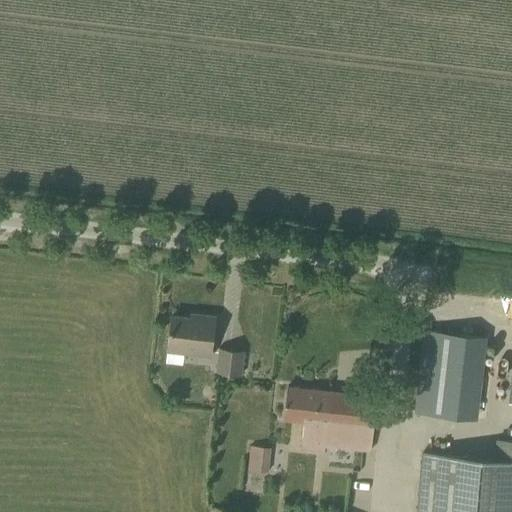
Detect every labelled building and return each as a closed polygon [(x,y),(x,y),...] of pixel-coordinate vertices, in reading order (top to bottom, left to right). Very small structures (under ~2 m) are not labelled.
[(196,319),(171,316),(166,350),(210,355),(215,317),(196,315),(196,319)] [(472,418),(481,337),(425,331),(415,412),(472,418)] [(243,351),(219,348),(216,372),(240,375),(243,351)] [(324,446),(370,451),(376,396),(287,386),(283,419),(304,422),(300,449),(324,452),(324,446)] [(511,511),(511,440),(496,439),(495,459),(422,453),(416,511),(511,511)] [(261,469),(271,469),(272,445),(251,444),(250,465),(244,465),(243,490),(260,490),(261,469)]
